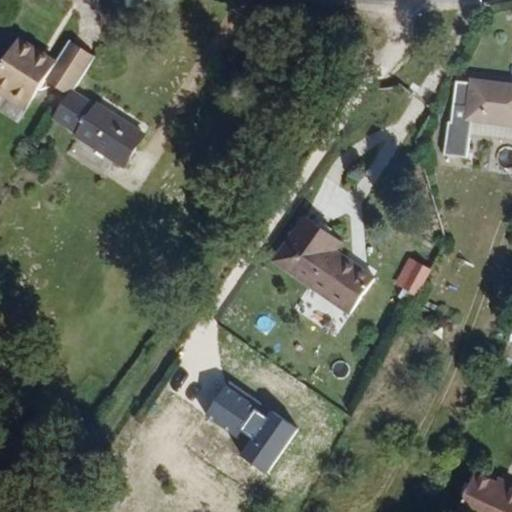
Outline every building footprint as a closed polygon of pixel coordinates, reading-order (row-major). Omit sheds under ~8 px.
[(70,96),(93,62),(68,46),(54,67),(49,74),(34,63),(38,57),(18,43),(1,66),(0,65),(0,94),(24,111),(42,85),(66,100),(70,96)] [(49,74),(54,67),(38,57),(34,63),(49,74)] [(494,115),(511,117),(511,82),(496,80),(497,85),(480,84),(477,109),(493,110),(494,115)] [(66,100),(53,122),(75,136),(75,141),(120,171),(142,141),(96,109),(92,111),(70,96),(66,100)] [(511,129),(511,117),(494,115),(492,126),(511,129)] [(357,245),(321,222),(292,266),(369,316),(390,282),(351,255),(357,245)] [(415,295),(430,269),(409,257),(394,283),(415,295)] [(418,301),(436,313),(450,288),(430,278),(418,301)] [(335,336),(346,318),(320,301),(308,318),(335,336)] [(257,468),(280,482),(290,466),(267,452),(257,468)] [(511,511),(511,486),(499,480),(485,511),(511,511)]
